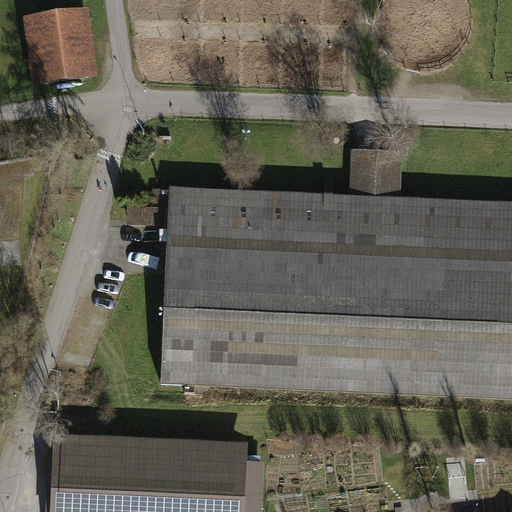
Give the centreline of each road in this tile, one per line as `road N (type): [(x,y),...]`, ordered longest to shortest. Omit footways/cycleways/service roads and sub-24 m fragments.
road 1 (residential): [(123,106),(4,511)]
road 2 (unclassified): [(123,106),(511,118)]
road 3 (residential): [(0,120),(123,106)]
